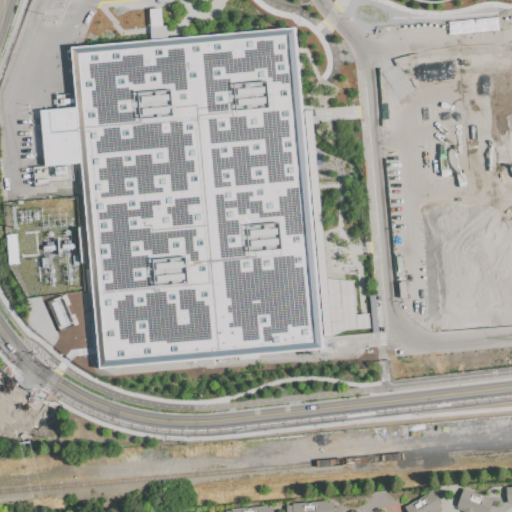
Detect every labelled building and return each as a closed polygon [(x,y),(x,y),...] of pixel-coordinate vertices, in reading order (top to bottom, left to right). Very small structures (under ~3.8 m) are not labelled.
[(323,349),(102,369),(83,161),(44,165),(39,109),(75,106),(69,46),(78,46),(146,39),(177,36),(293,26),(299,92),(323,349)] [(511,48),(503,49),(507,101),(502,94),(502,100),(497,93),(497,101),(493,104),(497,109),(494,111),(497,159),(504,154),(511,153),(511,253),(502,254),(506,302),(487,304),(488,312),(511,310),(511,48)] [(461,489),(456,504),(473,511),(486,511),(491,500),(461,489)] [(396,501),(396,511),(435,511),(434,497),(396,501)] [(290,503),(290,505),(284,505),(284,511),(332,511),(332,502),(326,502),(326,501),(290,503)]
